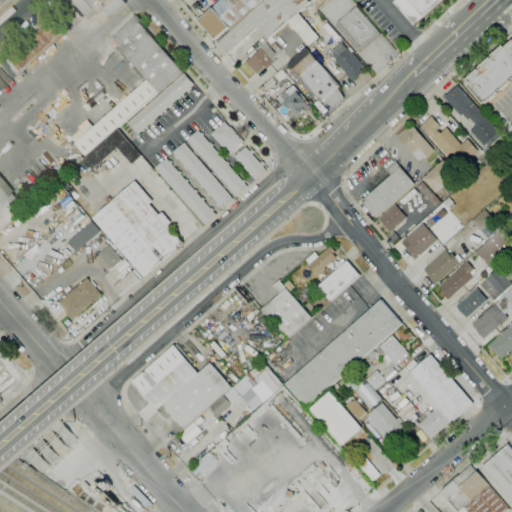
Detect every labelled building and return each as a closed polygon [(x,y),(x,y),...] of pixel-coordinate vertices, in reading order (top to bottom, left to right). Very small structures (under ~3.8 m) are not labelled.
[(105,19),(98,11),(95,13),(91,8),(83,16),(69,0),(118,0),(122,4),(105,19)] [(266,0),(232,30),(230,27),(215,40),(198,20),(213,8),(212,7),(220,0),(266,0)] [(266,0),(309,0),(311,2),(269,39),(259,27),(228,54),(217,42),(232,30),(266,0)] [(444,0),(415,26),(395,2),(397,0),(444,0)] [(361,53),(336,24),(356,6),(381,35),(361,53)] [(288,22),(307,45),(317,36),(298,14),(288,22)] [(85,156),(74,144),(147,80),(109,36),(133,15),(183,71),(158,93),(158,92),(85,156)] [(14,71),(3,59),(47,20),(58,32),(14,71)] [(483,104),(466,85),(469,83),(465,79),(503,45),(504,47),(511,39),(511,79),(486,102),(485,101),(483,104)] [(257,74),(246,62),(261,49),(260,48),(266,44),(277,56),(275,58),(277,61),(267,69),(265,67),(257,74)] [(334,108),(324,101),(322,102),(299,76),(294,70),(288,64),(306,48),(340,86),(339,87),(345,98),(334,108)] [(353,81),(335,61),(349,48),(364,66),(361,69),(364,72),(353,81)] [(139,134),(129,123),(184,73),(194,84),(191,87),(192,88),(190,90),(189,89),(181,97),(179,99),(178,99),(173,104),(174,105),(171,107),(170,106),(162,113),(163,114),(161,116),(160,115),(155,120),(155,121),(152,124),(151,123),(144,129),(145,130),(142,132),(142,131),(139,134)] [(298,116),(296,115),(285,102),(286,102),(281,97),(294,85),(300,91),(299,92),(304,98),(308,103),(304,107),(305,109),(298,116)] [(479,149),(471,140),(475,135),(471,130),(477,125),(470,118),(468,120),(463,114),(461,115),(449,102),(448,102),(444,98),(458,85),(503,135),(489,147),(487,144),(485,146),(484,144),(479,149)] [(458,168),(421,125),(432,115),(444,130),(447,127),(462,144),(468,139),(478,151),(465,162),(458,168)] [(229,155),(211,134),(225,122),(230,128),(231,127),(244,142),(242,143),(243,144),(234,152),(234,151),(229,155)] [(419,161),(397,136),(407,127),(409,129),(412,126),(434,150),(427,157),(426,156),(419,161)] [(92,170),(83,160),(118,129),(142,156),(132,164),(118,148),(92,170)] [(236,197),(187,140),(198,130),(201,133),(202,133),(204,135),(203,136),(210,144),(211,143),(213,145),(212,146),(217,152),(218,151),(220,153),(219,154),(226,162),(227,162),(229,164),(229,165),(233,170),(234,169),(236,172),(235,173),(242,181),(243,180),(245,182),(244,183),(248,187),(236,197)] [(222,210),(219,206),(218,206),(216,204),(217,203),(210,195),(208,196),(206,194),(208,193),(203,187),(202,188),(199,186),(201,185),(194,177),(192,178),(190,176),(192,175),(187,169),(186,170),(183,168),(185,167),(178,159),(177,160),(174,157),(175,156),(173,153),(184,143),(234,199),(222,210)] [(255,180),(234,157),(246,147),(250,151),(252,149),(255,152),(252,155),(260,163),(262,161),(265,164),(263,166),(266,170),(255,180)] [(484,165),(479,159),(484,155),(489,160),(484,165)] [(205,225),(155,168),(167,158),(170,162),(171,161),(173,163),(172,164),(179,172),(180,171),(182,173),(181,174),(186,180),(187,179),(189,181),(188,182),(195,190),(196,189),(198,192),(197,193),(202,198),(203,198),(205,200),(204,201),(211,209),(212,208),(214,210),(213,211),(216,215),(205,225)] [(436,193),(424,179),(428,174),(431,171),(431,172),(437,167),(436,166),(439,163),(440,164),(445,160),(457,174),(436,193)] [(376,217),(362,201),(392,174),(388,170),(397,162),(415,184),(376,217)] [(0,231),(0,178),(27,209),(21,214),(0,231)] [(144,278),(92,219),(109,204),(105,200),(110,195),(114,200),(135,181),(153,201),(150,204),(159,215),(162,212),(172,223),(168,226),(183,243),(144,278)] [(435,207),(417,186),(423,181),(441,202),(435,207)] [(400,202),(414,189),(418,192),(403,205),(400,202)] [(450,210),(443,202),(449,197),(456,205),(450,210)] [(391,232),(379,218),(396,204),(407,218),(391,232)] [(485,233),(473,220),(484,210),(496,224),(485,233)] [(99,230),(90,220),(67,242),(75,252),(99,230)] [(430,228),(426,223),(429,220),(434,225),(430,228)] [(415,260),(405,249),(406,248),(402,242),(423,223),(438,240),(415,260)] [(487,239),(485,237),(487,235),(486,235),(495,228),(497,231),(487,239)] [(511,252),(493,269),(477,251),(502,229),(511,240),(511,252)] [(107,271),(96,257),(99,254),(98,253),(109,244),(123,261),(112,270),(111,268),(107,271)] [(319,276),(306,260),(316,253),(318,256),(331,246),(336,252),(334,253),(337,258),(325,267),(327,270),(319,276)] [(435,285),(428,276),(429,275),(424,270),(447,250),(451,254),(452,253),(455,257),(458,254),(462,260),(460,262),(461,263),(435,285)] [(511,278),(510,280),(498,267),(508,259),(511,263),(511,278)] [(331,301),(319,287),(307,297),(302,291),(316,279),(320,284),(348,261),(360,275),(331,301)] [(448,300),(442,293),(444,292),(439,287),(445,281),(444,280),(449,276),(450,277),(468,262),(469,263),(475,269),(471,273),(474,277),(448,300)] [(511,286),(494,302),(478,283),(488,275),(489,276),(498,268),(511,284),(511,286)] [(121,297),(113,288),(132,270),(141,280),(121,297)] [(72,321),(65,313),(67,312),(59,303),(87,278),(102,295),(72,321)] [(287,339),(262,309),(280,294),(273,286),(280,280),(284,285),(289,280),(295,287),(290,292),(312,318),(287,339)] [(511,307),(506,313),(496,302),(511,287),(511,307)] [(467,318),(462,312),(461,313),(458,309),(459,309),(457,307),(477,288),(487,299),(467,318)] [(306,408),(285,384),(382,299),(403,323),(306,408)] [(484,339),(476,330),(477,330),(472,324),(496,303),(508,318),(484,339)] [(502,360),(489,345),(501,335),(501,334),(506,328),(507,329),(511,324),(511,352),(510,350),(506,354),(507,355),(502,360)] [(397,365),(392,360),(389,363),(384,357),(383,358),(377,351),(381,348),(380,346),(393,335),(410,354),(397,365)] [(157,409),(148,399),(146,401),(132,385),(134,382),(133,381),(174,345),(199,374),(157,409)] [(412,373),(411,372),(431,354),(474,404),(454,421),(453,420),(431,439),(418,424),(435,410),(408,379),(412,373)] [(232,406),(232,405),(219,416),(211,407),(224,395),(225,395),(237,385),(236,384),(244,378),(243,378),(251,371),(252,371),(264,361),(284,385),(264,402),(254,410),(243,397),(232,406)] [(179,434),(157,409),(199,374),(211,363),(233,387),(179,434)] [(367,380),(377,370),(386,380),(376,390),(367,380)] [(363,383),(353,393),(345,383),(355,374),(363,383)] [(381,398),(365,382),(355,391),(370,408),(381,398)] [(343,445),(311,409),(330,392),(362,428),(343,445)] [(268,400),(237,428),(257,451),(265,444),(278,458),(301,438),(268,400)] [(360,419),(347,405),(353,400),(354,402),(357,400),(368,412),(360,419)] [(387,441),(375,427),(374,428),(367,419),(370,416),(369,415),(383,403),(397,419),(400,417),(403,421),(401,423),(406,429),(392,441),(390,439),(387,441)] [(423,441),(415,433),(420,429),(427,437),(423,441)] [(511,511),(511,500),(483,467),(508,444),(511,448),(511,511)] [(373,481),(356,461),(363,454),(381,475),(373,481)] [(459,511),(441,491),(471,465),(477,472),(477,471),(511,510),(508,511),(459,511)] [(94,488),(116,509),(120,504),(108,492),(113,487),(104,478),(94,488)]
